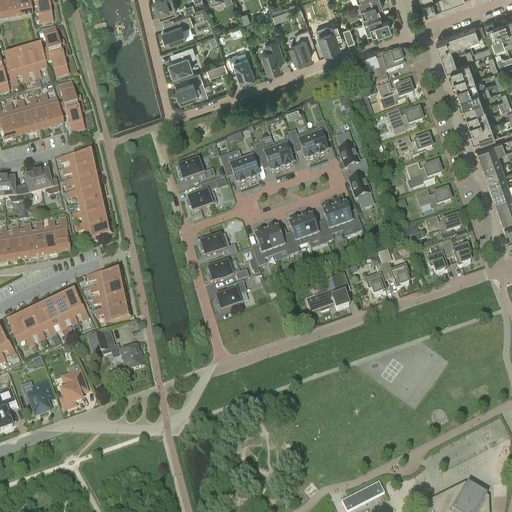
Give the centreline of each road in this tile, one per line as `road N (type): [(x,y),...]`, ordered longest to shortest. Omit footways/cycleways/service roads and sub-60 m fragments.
road 1 (residential): [(416,33),(171,121),(141,0)]
road 2 (tertiary): [(222,368),(505,273)]
road 3 (residential): [(416,33),(505,273)]
road 4 (residential): [(246,211),(249,222),(338,191),(331,169),(242,200)]
road 5 (tertiary): [(167,429),(71,427),(0,453)]
road 6 (residential): [(222,368),(186,236)]
